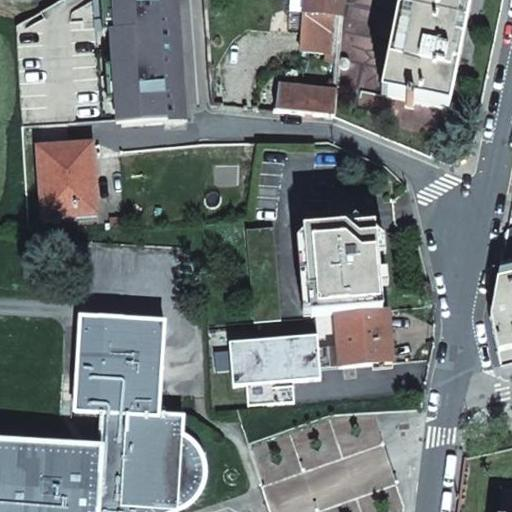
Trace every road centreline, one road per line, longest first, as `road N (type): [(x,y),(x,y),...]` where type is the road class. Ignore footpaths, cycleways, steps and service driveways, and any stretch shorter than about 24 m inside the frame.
road 1 (residential): [(190,0),(201,122),(337,132),(437,189),(480,240)]
road 2 (unclassified): [(480,240),(450,403)]
road 3 (unclassified): [(511,86),(480,240)]
